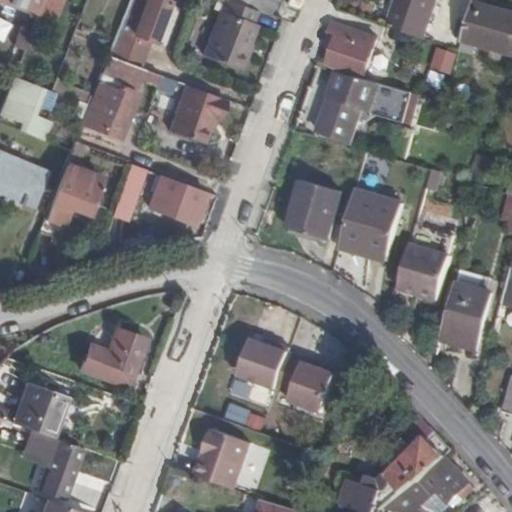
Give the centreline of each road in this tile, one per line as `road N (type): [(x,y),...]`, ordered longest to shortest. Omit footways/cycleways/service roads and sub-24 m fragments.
road 1 (residential): [(511,488),(442,406),(313,292),(218,266)]
road 2 (residential): [(314,0),(218,266)]
road 3 (residential): [(218,266),(124,511)]
road 4 (residential): [(218,266),(112,281),(0,315)]
